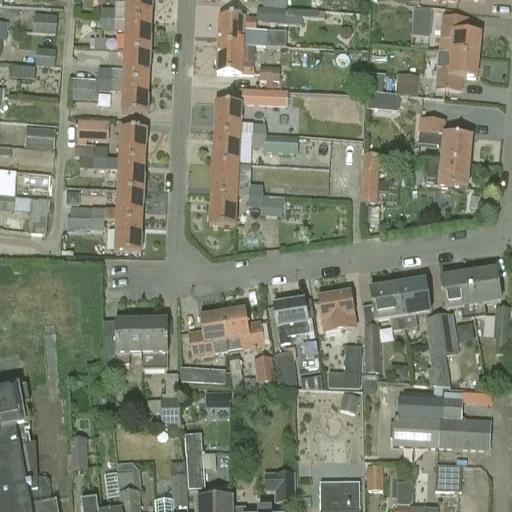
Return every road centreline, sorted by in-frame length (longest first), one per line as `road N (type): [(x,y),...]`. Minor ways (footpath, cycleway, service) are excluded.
road 1 (residential): [(195,285),(494,243),(504,232),(511,157)]
road 2 (residential): [(195,285),(175,248),(186,0)]
